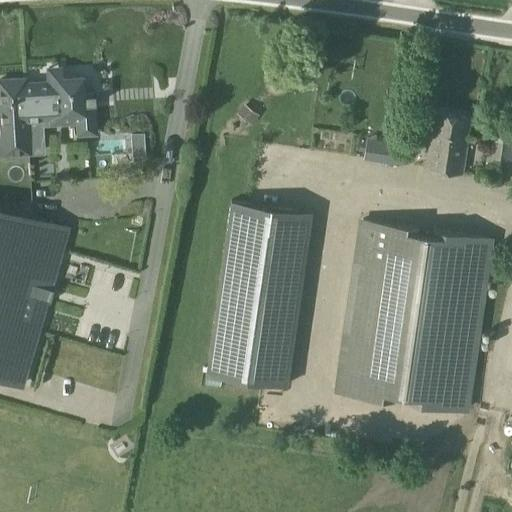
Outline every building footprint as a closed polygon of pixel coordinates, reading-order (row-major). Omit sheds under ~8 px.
[(27,118),(28,118),(53,117),(53,122),(79,120),(80,132),(96,131),(95,105),(86,105),(84,74),(61,75),(61,65),(45,66),(45,81),(25,82),(25,83),(27,118)] [(25,83),(25,82),(25,78),(0,79),(0,80),(5,153),(30,151),(29,131),(28,118),(27,118),(25,83)] [(425,168),(462,174),(470,116),(433,110),(432,114),(428,113),(426,126),(431,127),(425,168)] [(483,176),(510,181),(511,164),(511,133),(490,130),(483,176)] [(131,141),(144,140),(143,132),(130,132),(131,141)] [(305,256),(311,211),(231,200),(226,229),(265,234),(262,250),(305,256)] [(0,378),(19,384),(66,225),(0,205),(0,378)] [(489,236),(434,228),(433,234),(418,232),(419,226),(363,218),(338,390),(465,408),(489,236)]
